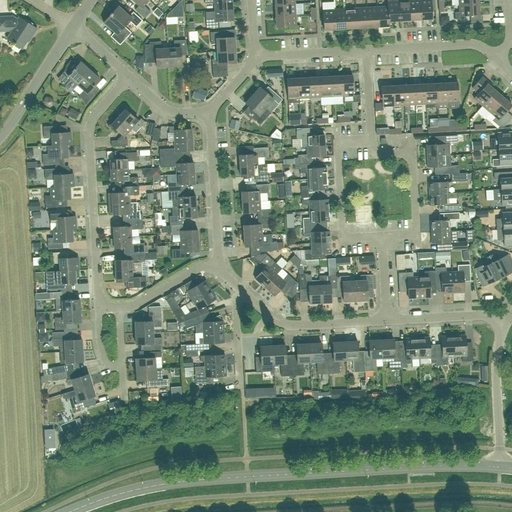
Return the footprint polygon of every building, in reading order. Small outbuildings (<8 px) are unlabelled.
[(148,0),(147,0),(131,0),(138,6),(134,10),(144,19),(150,12),(143,6),(148,0)] [(213,3),(214,11),(232,10),(231,0),(203,0),(204,4),(213,3)] [(399,21),(410,20),(408,0),(404,0),(404,1),(398,1),(399,21)] [(408,0),(410,20),(421,20),(419,0),(409,1),(408,0)] [(420,0),(419,0),(421,20),(432,19),(431,10),(434,9),(433,0),(420,0)] [(166,15),(166,18),(183,17),(182,1),(179,1),(166,15)] [(398,1),(387,2),(388,27),(389,27),(389,22),(399,21),(398,1)] [(377,27),(388,27),(387,2),(387,7),(376,7),(377,27)] [(294,4),(274,5),(275,16),(295,15),(294,4)] [(478,4),(458,5),(459,12),(454,13),(454,20),(459,19),(459,17),(479,16),(478,4)] [(111,13),(110,14),(124,27),(129,22),(135,27),(142,21),(132,12),(128,16),(118,6),(111,14),(111,13)] [(367,28),(377,27),(376,7),(366,8),(367,28)] [(355,9),(356,29),(367,28),(366,8),(355,9)] [(333,10),(334,30),(345,29),(344,9),(333,10)] [(355,9),(344,9),(345,29),(356,29),(355,9)] [(232,10),(214,11),(214,19),(205,19),(205,28),(218,28),(218,22),(232,21),(232,10)] [(323,30),(334,30),(333,10),(322,11),(323,30)] [(124,27),(110,14),(109,15),(103,23),(114,33),(110,37),(119,45),(130,33),(124,27)] [(295,15),(275,16),(276,28),(295,26),(295,15)] [(7,18),(7,17),(0,17),(0,31),(12,31),(6,39),(21,49),(28,38),(29,38),(35,29),(19,18),(17,21),(12,18),(7,18)] [(161,30),(168,29),(167,21),(160,22),(161,30)] [(154,30),(149,26),(144,31),(149,36),(154,30)] [(217,52),(234,51),(234,37),(224,38),(224,32),(209,33),(210,44),(216,44),(217,52)] [(197,41),(197,34),(189,34),(189,44),(195,44),(197,41)] [(173,41),(174,48),(167,49),(168,67),(181,66),(180,56),(186,55),(185,41),(173,41)] [(168,67),(167,49),(161,49),(160,42),(149,43),(149,45),(144,45),(145,57),(149,57),(150,58),(155,57),(156,68),(168,67)] [(234,51),(217,52),(217,59),(211,60),(212,78),(227,77),(226,64),(235,64),(234,51)] [(71,80),(77,85),(89,71),(80,62),(72,71),(67,67),(57,78),(65,86),(71,80)] [(266,70),(266,78),(282,77),(281,69),(266,70)] [(89,71),(77,85),(83,91),(78,96),(86,104),(96,93),(91,89),(99,80),(89,71)] [(340,76),(330,77),(331,97),(342,96),(340,76)] [(352,76),(340,76),(342,96),(353,96),(352,76)] [(330,77),(319,78),(320,97),(331,97),(330,77)] [(473,99),(481,106),(494,91),(486,84),(488,83),(481,77),(471,88),(477,93),(473,99)] [(308,78),(297,79),(298,98),(309,98),(308,78)] [(319,78),(308,78),(309,98),(320,97),(319,78)] [(286,79),(287,104),(299,103),(298,98),(297,79),(286,79)] [(446,83),(435,84),(436,107),(436,109),(447,108),(447,103),(446,83)] [(457,83),(446,83),(447,103),(447,108),(458,108),(457,83)] [(425,104),(425,108),(436,107),(435,84),(424,85),(425,104)] [(413,85),(403,86),(404,105),(414,105),(413,85)] [(425,104),(424,85),(413,85),(414,105),(425,104)] [(393,106),(392,86),(380,87),(381,107),(393,106)] [(404,105),(403,86),(392,86),(393,106),(404,105)] [(252,96),(270,112),(281,100),(274,94),(271,98),(259,88),(252,96)] [(503,98),(494,91),(481,106),(490,113),(503,98)] [(270,112),(252,96),(245,104),(256,114),(252,118),(259,125),(270,112)] [(511,106),(503,98),(490,113),(495,118),(492,121),(498,127),(503,127),(511,117),(506,112),(511,106)] [(79,113),(70,108),(67,116),(75,120),(79,113)] [(234,108),(231,112),(237,117),(240,113),(234,108)] [(117,117),(130,130),(136,124),(139,127),(144,122),(140,119),(138,121),(125,109),(117,117)] [(300,120),(299,114),(291,114),(292,120),(288,120),(289,126),(306,125),(306,119),(300,120)] [(130,130),(117,117),(110,126),(121,136),(116,141),(110,141),(111,147),(127,146),(127,141),(123,138),(130,130)] [(448,121),(448,126),(449,132),(466,131),(465,122),(459,122),(459,120),(448,121)] [(152,136),(155,124),(149,123),(147,135),(152,136)] [(155,124),(152,136),(152,140),(157,141),(160,129),(154,128),(155,124)] [(51,138),(52,146),(66,145),(66,146),(70,145),(70,132),(57,133),(56,126),(42,127),(43,139),(51,138)] [(173,141),(191,140),(191,129),(173,130),(173,127),(168,127),(168,134),(173,133),(173,141)] [(306,147),(324,146),(323,135),(309,136),(308,128),(300,129),(300,130),(296,131),(296,140),(300,139),(301,147),(306,147)] [(290,131),(283,133),(285,140),(292,138),(290,131)] [(498,149),(511,148),(511,138),(511,132),(497,133),(497,139),(490,140),(491,149),(498,149)] [(425,145),(426,157),(449,155),(448,144),(457,144),(456,136),(442,136),(442,144),(425,145)] [(159,150),(159,159),(178,158),(177,152),(192,151),(191,140),(173,141),(174,149),(159,150)] [(52,146),(47,146),(48,154),(42,155),(42,165),(54,165),(54,159),(67,158),(66,146),(66,145),(52,146)] [(325,157),(324,146),(306,147),(306,155),(297,155),(297,159),(293,159),(294,165),(310,164),(310,158),(325,157)] [(238,155),(239,166),(257,165),(256,158),(268,157),(267,148),(253,148),(253,154),(238,155)] [(511,148),(498,149),(498,159),(492,160),(492,167),(511,165),(511,148)] [(109,160),(109,171),(127,170),(127,162),(136,161),(136,152),(123,153),(124,159),(109,160)] [(449,166),(449,155),(426,157),(427,168),(444,167),(444,174),(450,174),(458,174),(458,166),(449,166)] [(175,167),(175,175),(193,174),(193,163),(178,163),(178,158),(159,159),(160,168),(175,167)] [(269,173),(277,172),(277,164),(269,164),(269,173)] [(307,173),(307,180),(326,179),(325,167),(311,168),(310,164),(294,165),(294,169),(299,169),(299,174),(307,173)] [(257,165),(239,166),(240,177),(254,176),(255,182),(267,181),(266,165),(257,165)] [(36,178),(35,169),(27,169),(28,178),(36,178)] [(54,180),(54,187),(54,188),(69,187),(73,187),(72,174),(59,175),(59,169),(44,170),(45,180),(54,180)] [(127,170),(109,171),(110,182),(125,181),(125,187),(138,186),(137,177),(128,178),(127,170)] [(499,179),(500,189),(511,188),(511,178),(504,179),(504,172),(493,173),(493,179),(499,179)] [(282,173),(271,174),(272,182),(282,181),(282,173)] [(458,174),(450,174),(451,182),(467,181),(466,173),(458,174)] [(193,174),(175,175),(176,182),(166,183),(167,192),(180,191),(179,186),(194,185),(193,174)] [(301,196),(317,195),(317,190),(326,190),(326,179),(307,180),(307,186),(300,187),(300,191),(301,196)] [(428,194),(447,193),(447,182),(427,183),(428,194)] [(241,192),(241,203),(259,202),(259,194),(268,193),(268,184),(255,185),(255,191),(241,192)] [(138,186),(125,187),(125,192),(107,193),(107,204),(129,203),(129,195),(138,195),(138,186)] [(69,200),(69,187),(54,188),(54,187),(50,188),(50,196),(44,196),(45,208),(57,207),(56,200),(69,200)] [(511,188),(500,189),(500,190),(492,190),(493,200),(501,200),(501,206),(511,205),(511,188)] [(167,192),(168,201),(171,201),(171,209),(195,207),(195,196),(180,197),(180,191),(167,192)] [(448,205),(448,199),(456,199),(456,193),(447,193),(428,194),(429,206),(442,205),(442,212),(458,211),(458,204),(448,205)] [(317,195),(301,196),(301,205),(308,205),(309,212),(327,211),(327,199),(318,200),(317,195)] [(269,201),(259,202),(241,203),(242,214),(257,213),(257,219),(270,218),(269,209),(269,201)] [(127,220),(139,220),(139,211),(137,211),(136,203),(129,203),(107,204),(108,216),(126,215),(127,220)] [(171,209),(172,216),(169,217),(169,226),(182,225),(181,219),(196,218),(195,207),(171,209)] [(52,230),(76,229),(75,216),(62,217),(62,211),(50,212),(50,223),(56,222),(57,230),(52,230)] [(302,219),(302,228),(317,227),(317,222),(328,222),(327,211),(309,212),(309,218),(302,219)] [(495,219),(496,230),(511,228),(511,212),(501,213),(502,219),(495,219)] [(430,232),(449,231),(449,220),(459,220),(458,213),(442,214),(443,220),(429,221),(430,232)] [(243,236),(261,235),(261,229),(270,228),(270,218),(257,219),(257,224),(243,225),(243,236)] [(112,227),(113,238),(131,237),(130,230),(142,229),(142,220),(139,220),(127,220),(127,226),(112,227)] [(169,226),(161,227),(162,233),(169,232),(170,235),(172,235),(173,242),(179,242),(197,241),(197,230),(182,231),(182,225),(169,226)] [(310,237),(310,243),(329,242),(329,231),(317,232),(317,227),(302,228),(303,237),(310,237)] [(511,228),(496,230),(497,240),(503,240),(503,246),(511,245),(511,228)] [(76,229),(52,230),(53,238),(47,239),(47,249),(59,249),(59,243),(72,242),(71,230),(76,229)] [(430,232),(431,244),(452,243),(457,242),(456,231),(449,231),(430,232)] [(243,236),(244,247),(259,247),(259,252),(271,252),(277,250),(276,242),(271,243),(271,235),(261,235),(243,236)] [(131,237),(113,238),(113,239),(110,239),(110,248),(113,248),(113,249),(128,248),(129,254),(143,253),(143,243),(139,244),(139,237),(131,238),(131,237)] [(197,241),(179,242),(180,249),(170,250),(171,259),(184,259),(183,253),(198,252),(197,241)] [(40,242),(32,243),(33,252),(41,251),(40,242)] [(330,254),(329,242),(310,243),(311,250),(304,250),(304,260),(324,259),(324,254),(330,254)] [(466,250),(466,242),(457,242),(452,243),(452,251),(466,250)] [(167,255),(166,246),(157,247),(157,256),(167,255)] [(55,272),(78,270),(77,258),(64,258),(64,252),(52,253),(53,264),(59,264),(59,271),(55,271),(55,272)] [(114,260),(115,271),(141,270),(140,263),(144,263),(143,253),(129,254),(129,260),(114,260)] [(281,269),(275,263),(264,254),(250,258),(257,265),(257,266),(262,270),(254,279),(264,288),(276,274),(281,269)] [(492,255),(488,257),(499,279),(508,274),(508,273),(511,270),(511,262),(508,254),(495,261),(492,255)] [(437,264),(453,264),(453,256),(437,255),(437,264)] [(373,256),(360,257),(360,265),(374,264),(373,256)] [(41,265),(41,257),(32,257),(33,266),(41,265)] [(499,279),(488,257),(484,259),(487,265),(482,267),(481,265),(475,269),(476,274),(482,286),(489,282),(489,283),(499,279)] [(282,258),(278,265),(286,269),(289,262),(282,258)] [(457,272),(451,273),(452,293),(464,292),(463,279),(470,279),(469,265),(457,266),(457,272)] [(441,293),(452,293),(451,273),(445,273),(445,267),(442,268),(434,268),(434,271),(435,283),(441,283),(441,293)] [(336,287),(335,277),(335,268),(329,268),(329,276),(324,276),(325,281),(319,281),(320,303),(331,303),(330,288),(336,287)] [(281,269),(276,274),(264,288),(273,297),(281,288),(286,293),(287,291),(293,296),(295,293),(297,283),(296,282),(281,269)] [(78,270),(55,272),(55,280),(45,280),(46,291),(62,290),(62,284),(75,283),(74,271),(78,271),(78,270)] [(141,270),(115,271),(115,282),(130,282),(130,288),(145,287),(145,277),(141,277),(141,270)] [(424,277),(418,278),(419,298),(430,297),(429,287),(435,286),(435,283),(434,271),(424,272),(424,277)] [(408,298),(419,298),(418,278),(412,278),(412,272),(397,273),(398,286),(407,285),(408,298)] [(320,303),(319,281),(311,281),(310,275),(298,276),(299,290),(308,289),(309,304),(320,303)] [(354,281),(355,301),(367,301),(366,290),(372,290),(371,275),(359,276),(360,281),(354,281)] [(335,277),(336,287),(336,292),(342,292),(343,302),(355,301),(354,281),(348,282),(348,276),(335,277)] [(187,291),(192,301),(209,290),(204,281),(187,291)] [(209,290),(192,301),(198,310),(215,300),(209,290)] [(179,308),(172,296),(165,300),(172,312),(179,308)] [(62,312),(79,311),(79,300),(61,301),(61,299),(55,299),(55,307),(62,307),(62,312)] [(79,311),(62,312),(62,317),(54,318),(54,330),(66,329),(66,323),(80,322),(79,311)] [(183,322),(196,317),(194,311),(179,317),(181,323),(183,322)] [(135,333),(152,333),(152,327),(161,327),(160,313),(148,313),(148,321),(134,322),(135,333)] [(202,333),(222,332),(222,321),(221,321),(219,316),(210,320),(210,322),(202,322),(202,333)] [(196,317),(183,322),(185,328),(198,324),(196,317)] [(59,352),(82,351),(81,339),(64,340),(63,332),(51,333),(52,339),(59,338),(59,352)] [(222,332),(202,333),(203,338),(198,339),(199,344),(223,343),(222,332)] [(48,342),(48,333),(39,334),(40,342),(48,342)] [(153,338),(152,333),(135,333),(135,345),(149,344),(149,350),(161,350),(161,338),(153,338)] [(447,357),(454,356),(453,336),(441,337),(441,350),(435,350),(436,363),(436,365),(447,365),(447,357)] [(453,336),(454,356),(461,356),(461,362),(472,361),(471,347),(465,347),(465,336),(453,336)] [(411,359),(418,358),(417,338),(405,339),(405,352),(399,352),(400,368),(406,368),(406,364),(411,364),(411,359)] [(417,338),(418,358),(430,358),(430,363),(436,363),(435,350),(429,350),(429,338),(417,338)] [(381,358),(380,340),(368,341),(369,354),(363,354),(364,372),(376,371),(375,359),(381,358)] [(393,340),(380,340),(381,358),(388,358),(388,370),(400,370),(400,368),(399,352),(394,352),(393,340)] [(333,356),(327,356),(328,374),(339,373),(339,361),(345,360),(344,342),(332,343),(333,356)] [(364,372),(363,354),(358,354),(357,342),(344,342),(345,360),(352,360),(352,372),(364,372)] [(197,356),(197,344),(185,345),(185,357),(197,356)] [(302,362),(309,362),(308,344),(296,345),(296,358),(291,358),(292,376),(303,375),(302,362)] [(321,344),(308,344),(309,362),(316,362),(316,375),(321,374),(321,380),(327,379),(327,374),(328,374),(327,356),(321,356),(321,344)] [(273,364),(272,346),(259,347),(260,360),(255,360),(255,372),(267,372),(267,364),(273,364)] [(280,376),(292,376),(291,358),(285,358),(285,346),(272,346),(273,364),(280,364),(280,376)] [(82,362),(82,351),(59,352),(60,364),(82,362)] [(136,370),(155,369),(154,358),(161,357),(160,352),(148,352),(149,358),(135,359),(136,370)] [(204,361),(204,366),(224,366),(223,355),(199,356),(200,362),(204,361)] [(50,374),(50,375),(66,372),(65,366),(47,369),(47,364),(42,363),(42,369),(43,376),(50,374)] [(224,366),(204,366),(204,367),(195,368),(196,378),(195,378),(195,384),(209,383),(208,377),(225,376),(224,366)] [(193,368),(186,368),(187,377),(194,377),(193,368)] [(155,375),(155,369),(136,370),(136,381),(150,381),(150,387),(168,385),(168,379),(162,380),(162,375),(155,375)] [(66,372),(50,375),(51,381),(67,378),(66,372)] [(72,384),(74,390),(91,385),(88,374),(66,381),(68,386),(72,384)] [(94,396),(91,385),(74,390),(62,394),(63,397),(68,398),(72,411),(83,408),(81,400),(94,396)]
